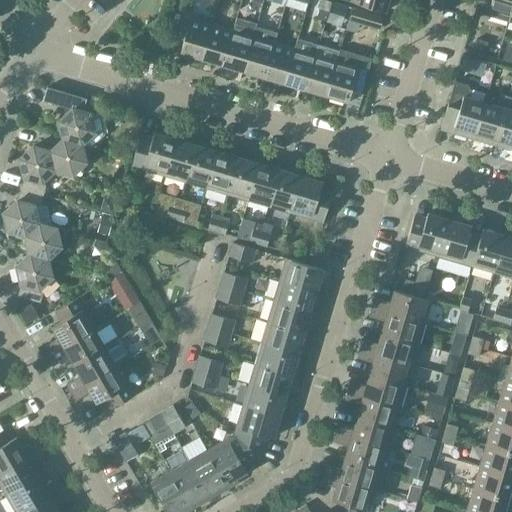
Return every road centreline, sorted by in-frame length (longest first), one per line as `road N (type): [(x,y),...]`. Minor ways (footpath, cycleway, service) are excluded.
road 1 (residential): [(239,511),(295,479),(389,158)]
road 2 (residential): [(389,158),(114,79),(39,45)]
road 3 (residential): [(108,511),(0,321)]
road 4 (residential): [(389,158),(440,0)]
road 5 (residential): [(511,197),(389,158)]
